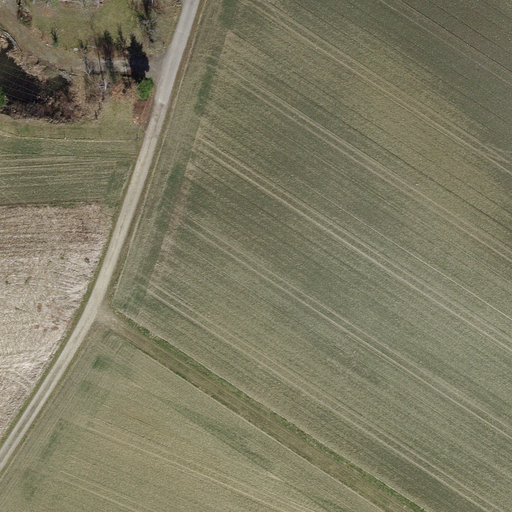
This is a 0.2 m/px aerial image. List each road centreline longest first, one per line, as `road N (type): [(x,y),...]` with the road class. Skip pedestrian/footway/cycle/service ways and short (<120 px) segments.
road 1 (track): [(191,0),(102,287),(0,460)]
road 2 (track): [(90,314),(394,511)]
